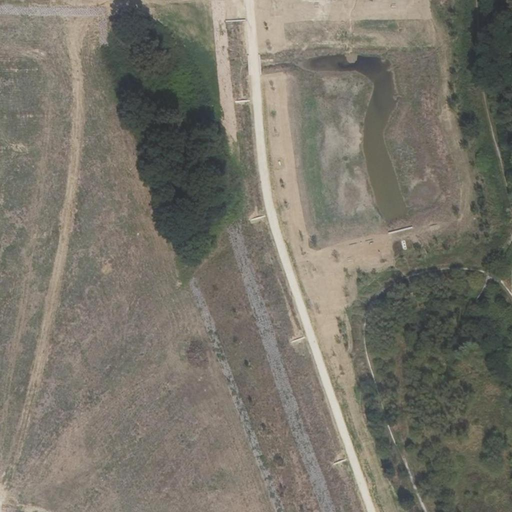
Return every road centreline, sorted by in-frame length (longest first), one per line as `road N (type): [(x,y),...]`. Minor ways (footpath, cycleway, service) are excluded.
road 1 (unclassified): [(249,0),(271,215),(372,511)]
road 2 (track): [(479,0),(488,110),(511,192)]
